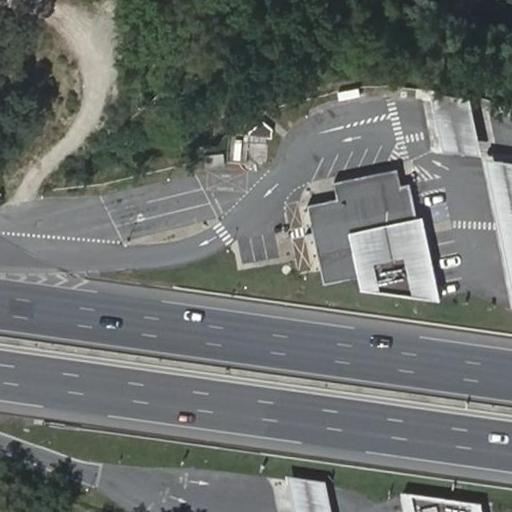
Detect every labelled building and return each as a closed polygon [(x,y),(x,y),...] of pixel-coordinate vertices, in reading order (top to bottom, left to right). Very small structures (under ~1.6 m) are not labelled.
[(430,93),(437,126),(442,155),(483,161),(476,130),(469,99),(430,93)] [(511,164),(483,161),(502,246),(511,289),(511,164)] [(347,232),(413,219),(406,188),(399,189),(395,172),(334,185),(338,202),(308,208),(324,285),(356,279),(347,232)] [(422,218),(413,219),(347,232),(356,279),(359,293),(441,303),(422,218)] [(330,511),(325,484),(284,478),(291,511),(330,511)] [(483,511),(482,506),(402,495),(405,511),(483,511)]
